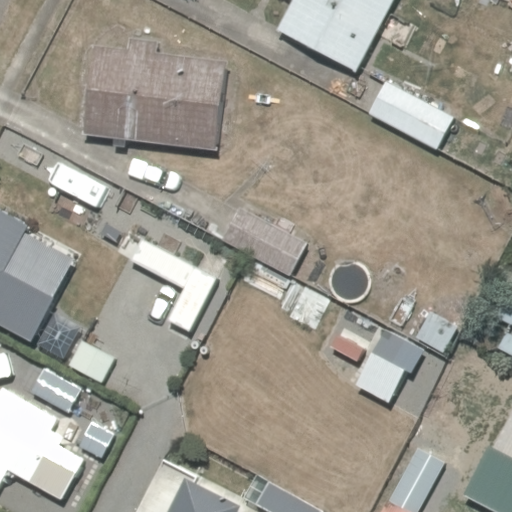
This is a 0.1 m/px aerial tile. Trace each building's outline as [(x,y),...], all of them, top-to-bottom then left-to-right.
[(293,0),(277,32),(354,72),(391,0),(293,0)] [(225,60),(93,46),(83,136),(215,150),(225,60)] [(274,83),(240,78),(232,133),(266,138),(274,83)] [(458,117),(386,79),(368,114),(440,151),(458,117)] [(244,209),(224,242),(288,282),(308,249),(244,209)] [(431,309),(415,338),(447,356),(463,327),(431,309)] [(406,367),(370,350),(354,385),(389,402),(406,367)] [(87,459),(64,446),(55,461),(0,430),(0,487),(10,470),(64,500),(87,459)]
